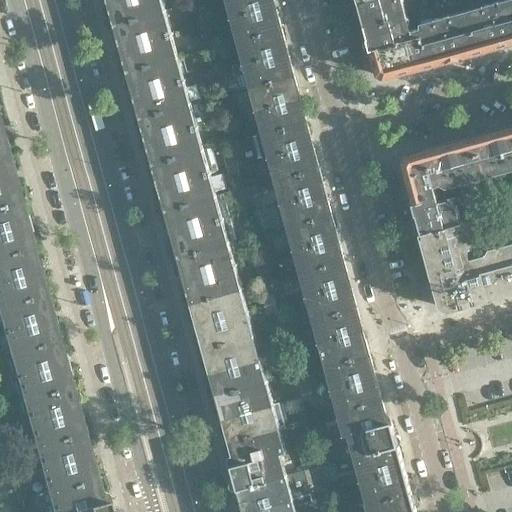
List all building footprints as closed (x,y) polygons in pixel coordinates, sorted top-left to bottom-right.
[(160,12),(157,0),(113,0),(110,1),(116,24),(160,12)] [(276,5),(274,0),(232,0),(237,16),(276,5)] [(402,15),(398,1),(400,0),(363,0),(358,1),(365,25),(402,15)] [(511,42),(511,2),(502,5),(501,1),(492,3),(503,45),(511,42)] [(503,45),(492,3),(482,6),(484,10),(469,14),(479,51),(503,45)] [(282,29),(276,5),(237,16),(243,39),(282,29)] [(167,35),(160,12),(116,24),(123,47),(167,35)] [(479,51),(469,14),(454,18),(453,14),(443,16),(455,58),(479,51)] [(414,37),(412,30),(405,26),(402,15),(365,25),(371,48),(414,37)] [(455,58),(443,16),(434,19),(435,24),(421,28),(431,65),(455,58)] [(431,65),(421,28),(412,30),(414,37),(371,48),(378,74),(385,77),(431,65)] [(288,52),(282,29),(243,39),(249,62),(288,52)] [(129,70),(173,58),(167,35),(123,47),(125,58),(122,58),(129,83),(132,82),(129,70)] [(294,75),(288,52),(249,62),(256,85),(287,77),(294,75)] [(179,81),(173,58),(129,70),(132,82),(135,94),(179,81)] [(301,98),(294,75),(287,77),(256,85),(262,109),(301,98)] [(186,104),(179,81),(135,94),(142,117),(186,104)] [(307,121),(301,98),(262,109),(268,132),(307,121)] [(192,127),(186,104),(142,117),(148,140),(192,127)] [(230,134),(225,119),(208,124),(212,139),(230,134)] [(313,145),(307,121),(268,132),(274,155),(313,145)] [(511,125),(497,129),(508,170),(511,169),(511,125)] [(199,151),(192,127),(148,140),(154,163),(199,151)] [(508,170),(497,129),(472,136),(482,173),(498,168),(499,173),(508,170)] [(482,173),(472,136),(448,143),(459,184),(468,181),(466,177),(482,173)] [(459,184),(448,143),(424,149),(434,186),(449,182),(450,186),(459,184)] [(319,168),(313,145),(274,155),(281,178),(319,168)] [(438,201),(434,186),(424,149),(406,154),(406,156),(404,160),(402,161),(415,208),(438,201)] [(205,174),(199,151),(154,163),(161,186),(205,174)] [(0,179),(13,176),(11,170),(6,153),(0,154),(0,179)] [(238,165),(227,168),(230,180),(242,177),(238,165)] [(326,191),(319,168),(281,178),(287,201),(326,191)] [(211,197),(205,174),(161,186),(167,209),(211,197)] [(0,204),(19,199),(15,184),(13,176),(0,179),(0,204)] [(332,214),(326,191),(287,201),(293,224),(332,214)] [(218,220),(211,197),(167,209),(173,232),(218,220)] [(0,229),(25,223),(24,216),(19,199),(0,204),(0,229)] [(457,223),(452,202),(446,199),(438,201),(415,208),(422,233),(457,223)] [(338,237),(332,214),(293,224),(299,247),(338,237)] [(224,243),(218,220),(173,232),(180,255),(224,243)] [(511,291),(511,247),(471,258),(469,249),(472,244),(465,221),(457,223),(422,233),(442,305),(448,309),(511,291)] [(0,254),(32,246),(27,230),(25,223),(0,229),(0,254)] [(344,260),(338,237),(299,247),(306,270),(344,260)] [(230,266),(224,243),(180,255),(186,278),(230,266)] [(0,279),(38,269),(36,262),(32,246),(0,254),(0,279)] [(350,283),(344,260),(306,270),(312,294),(350,283)] [(237,289),(230,266),(186,278),(193,302),(237,289)] [(44,292),(40,277),(38,269),(0,279),(0,303),(0,304),(44,292)] [(273,291),(270,280),(259,283),(262,294),(273,291)] [(357,306),(350,283),(312,294),(318,317),(357,306)] [(243,313),(237,289),(193,302),(199,325),(243,313)] [(51,315),(49,308),(44,292),(0,304),(6,327),(51,315)] [(276,303),(274,294),(261,298),(263,307),(276,303)] [(363,329),(357,306),(318,317),(324,340),(363,329)] [(249,336),(243,313),(199,325),(205,348),(249,336)] [(57,338),(53,323),(51,315),(6,327),(13,350),(57,338)] [(297,347),(290,324),(283,326),(289,349),(293,348),(297,347)] [(369,353),(363,329),(324,340),(330,363),(369,353)] [(256,359),(249,336),(205,348),(212,371),(256,359)] [(63,361),(62,355),(57,338),(13,350),(19,373),(63,361)] [(300,372),(293,348),(289,349),(295,373),(300,372)] [(375,376),(369,353),(330,363),(337,386),(375,376)] [(262,382),(256,359),(212,371),(218,394),(262,382)] [(70,384),(65,368),(63,361),(19,373),(25,396),(70,384)] [(382,399),(375,376),(337,386),(343,409),(382,399)] [(268,405),(262,382),(218,394),(225,417),(268,405)] [(76,407),(74,400),(70,384),(25,396),(32,420),(76,407)] [(388,422),(382,399),(343,409),(349,433),(353,432),(388,422)] [(275,428),(268,405),(225,417),(231,441),(275,428)] [(83,430),(78,415),(76,407),(32,420),(38,443),(83,430)] [(398,444),(392,421),(388,422),(353,432),(359,455),(398,444)] [(281,451),(275,428),(231,441),(237,463),(237,464),(276,453),(281,451)] [(89,454),(87,447),(83,430),(38,443),(45,466),(89,454)] [(328,463),(324,448),(341,443),(339,436),(314,442),(320,465),(328,463)] [(404,467),(398,444),(359,455),(365,478),(404,467)] [(282,476),(276,453),(237,464),(237,463),(231,464),(238,488),(282,476)] [(95,477),(91,461),(89,454),(45,466),(51,489),(95,477)] [(411,491),(404,467),(365,478),(372,501),(411,491)] [(289,499),(282,476),(238,488),(244,511),(289,499)] [(102,500),(99,491),(95,477),(51,489),(57,511),(63,510),(102,500)] [(353,506),(347,483),(327,489),(333,511),(353,506)] [(332,511),(333,511),(327,489),(307,494),(311,511),(332,511)] [(416,511),(411,491),(372,501),(366,503),(368,511),(416,511)] [(110,511),(107,498),(102,500),(63,510),(63,511),(110,511)] [(291,511),(289,499),(244,511),(291,511)]
